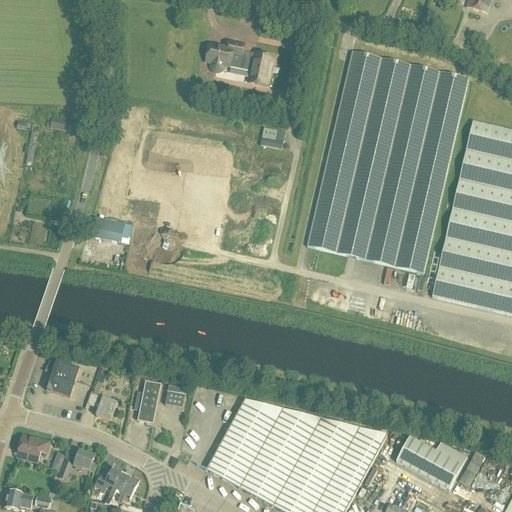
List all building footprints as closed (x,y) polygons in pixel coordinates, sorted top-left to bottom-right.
[(469,0),(466,9),(487,16),(492,0),(469,0)] [(228,44),(227,49),(210,46),(206,63),(212,65),(211,67),(211,69),(212,71),(214,73),(216,74),(219,74),(221,73),(222,72),(223,69),(224,67),(230,68),(239,70),(240,64),(241,59),(242,59),(244,47),(228,44)] [(424,276),(447,178),(469,81),(352,54),(307,249),(424,276)] [(240,64),(239,70),(237,82),(249,84),(247,96),(264,99),(270,70),(253,66),(253,67),(240,64)] [(70,134),(72,125),(52,122),(50,130),(70,134)] [(27,125),(18,123),(16,130),(26,132),(27,125)] [(511,317),(511,132),(473,123),(445,241),(432,299),(511,317)] [(122,239),(122,220),(94,222),(95,240),(122,239)] [(124,222),(122,241),(130,242),(132,223),(124,222)] [(80,372),(57,364),(50,363),(48,368),(47,368),(45,374),(52,376),(47,393),(70,401),(80,372)] [(103,387),(106,377),(100,374),(97,384),(103,387)] [(153,426),(161,387),(146,384),(138,423),(153,426)] [(183,411),(187,392),(169,388),(165,407),(183,411)] [(110,424),(117,405),(91,395),(87,407),(99,411),(96,418),(110,424)] [(244,403),(206,473),(276,511),(346,511),(387,438),(244,403)] [(47,455),(50,445),(23,437),(17,460),(38,465),(41,454),(47,455)] [(436,453),(410,439),(396,464),(449,494),(468,459),(441,445),(436,453)] [(94,475),(97,467),(92,465),(95,459),(80,453),(74,469),(82,472),(83,470),(94,475)] [(468,490),(485,459),(475,454),(459,485),(468,490)] [(67,483),(73,467),(64,464),(58,480),(67,483)] [(61,467),(54,465),(52,471),(59,474),(61,467)] [(112,490),(121,474),(112,469),(106,481),(100,477),(94,489),(100,492),(99,493),(103,496),(107,488),(112,490)] [(122,495),(130,479),(121,474),(112,490),(108,498),(105,505),(109,506),(112,500),(116,492),(121,495),(122,495)] [(122,495),(121,495),(116,503),(121,505),(125,497),(130,500),(128,502),(129,502),(139,484),(130,479),(122,495)] [(30,511),(33,500),(23,497),(9,494),(5,511),(10,511),(19,511),(20,510),(30,511)] [(37,499),(35,509),(48,511),(49,511),(51,505),(52,500),(37,497),(37,499)]
